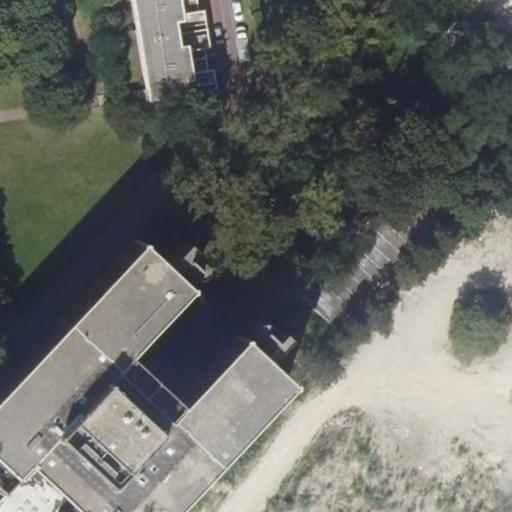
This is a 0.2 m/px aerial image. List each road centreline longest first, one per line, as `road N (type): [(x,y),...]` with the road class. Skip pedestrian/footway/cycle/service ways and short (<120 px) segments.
road 1 (residential): [(0,361),(239,110)]
road 2 (residential): [(239,110),(342,0)]
